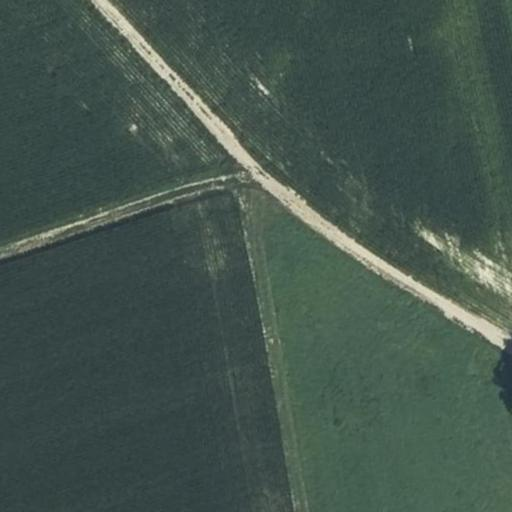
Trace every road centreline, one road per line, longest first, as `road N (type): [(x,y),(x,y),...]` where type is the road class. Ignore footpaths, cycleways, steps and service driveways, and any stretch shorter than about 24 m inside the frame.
road 1 (track): [(0,259),(183,195),(261,179),(217,134),(197,87),(114,0)]
road 2 (track): [(241,183),(300,511)]
road 3 (track): [(261,179),(347,252),(511,350)]
